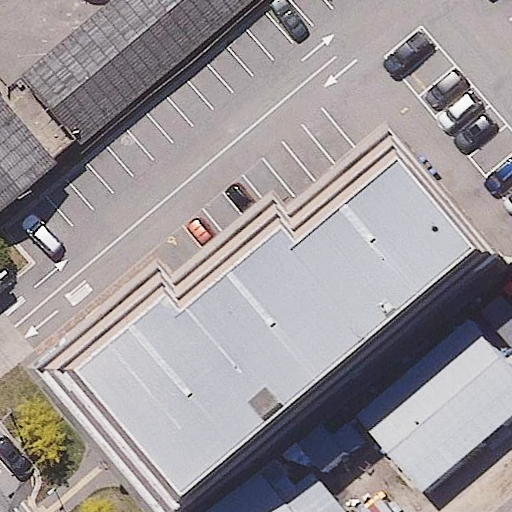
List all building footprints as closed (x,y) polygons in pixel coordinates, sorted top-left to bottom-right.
[(249,0),(115,0),(26,79),(83,144),(249,0)] [(0,224),(65,172),(0,91),(0,224)] [(121,383),(229,510),(511,271),(511,266),(434,174),(331,260),(321,249),(220,334),(203,314),(121,383)] [(511,427),(511,361),(481,325),(374,412),(436,489),(511,427)] [(353,511),(310,459),(243,511),(353,511)]
